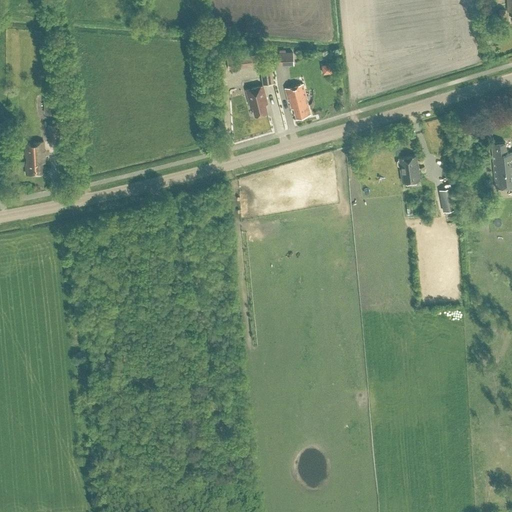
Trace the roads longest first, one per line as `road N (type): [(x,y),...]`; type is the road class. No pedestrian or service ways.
road 1 (tertiary): [(0,216),(154,183),(511,78)]
road 2 (track): [(216,422),(192,271),(154,183)]
